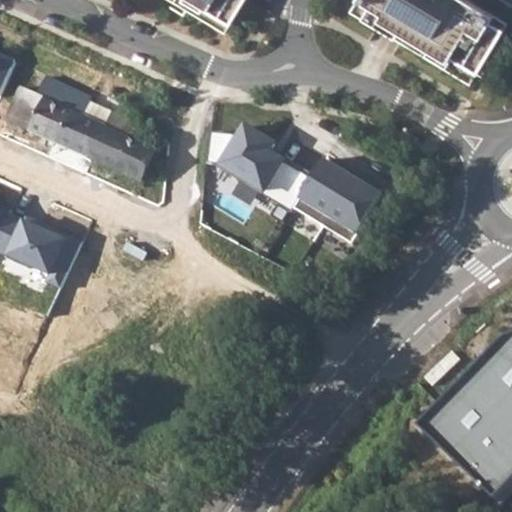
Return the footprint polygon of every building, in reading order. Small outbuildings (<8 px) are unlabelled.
[(170,0),(225,33),(245,0),(170,0)] [(357,0),(351,11),(471,85),(505,29),(493,22),(496,16),(469,0),(466,0),(462,8),(452,3),(447,0),(357,0)] [(23,87),(8,121),(144,182),(148,173),(153,177),(157,177),(161,175),(163,173),(164,168),(164,164),(162,162),(158,160),(154,160),(158,149),(134,138),(141,123),(114,111),(107,125),(85,115),(94,96),(49,76),(40,95),(23,87)] [(277,144),(248,127),(242,137),(212,133),(209,164),(224,166),(266,191),(264,195),(294,213),(296,209),(314,179),(271,154),(277,144)] [(385,196),(326,160),(314,179),(296,209),(354,245),(385,196)] [(5,209),(0,216),(0,254),(63,293),(70,283),(84,292),(99,266),(54,239),(59,232),(46,224),(42,231),(5,209)] [(511,334),(502,339),(424,431),(499,500),(511,486),(511,334)]
